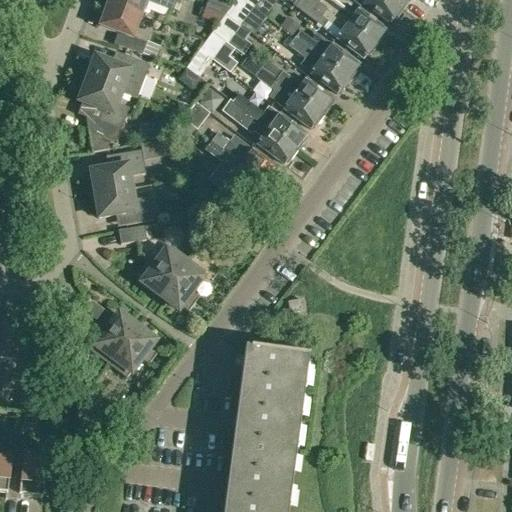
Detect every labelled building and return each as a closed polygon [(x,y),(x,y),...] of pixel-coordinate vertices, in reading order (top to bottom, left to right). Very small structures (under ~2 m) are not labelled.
[(108,0),(107,4),(143,17),(148,3),(172,12),(176,0),(108,0)] [(240,27),(253,10),(239,0),(237,0),(225,16),(240,27)] [(239,0),(253,10),(260,0),(239,0)] [(313,0),(298,0),(298,1),(294,7),(363,60),(368,54),(370,56),(377,47),(313,0)] [(313,0),(377,47),(383,40),(380,38),(385,32),(358,11),(353,18),(329,0),(313,0)] [(402,12),(386,0),(366,0),(363,5),(390,25),(394,18),(396,20),(402,12)] [(386,0),(402,12),(409,3),(407,2),(408,0),(386,0)] [(134,40),(143,17),(107,4),(98,28),(122,36),(118,47),(141,56),(146,44),(134,40)] [(225,16),(212,34),(227,45),(240,27),(225,16)] [(289,17),(280,28),(293,38),(302,26),(289,17)] [(317,35),(313,42),(299,32),(293,40),(350,82),(356,74),(354,73),(358,67),(317,35)] [(234,50),(227,45),(212,34),(199,51),(213,62),(230,74),(237,65),(228,58),(234,50)] [(287,48),(304,60),(299,67),(337,95),(342,90),(343,91),(350,82),(293,40),(287,48)] [(200,79),(213,62),(199,51),(186,69),(200,79)] [(141,88),(149,66),(123,56),(119,68),(111,65),(102,61),(95,59),(90,70),(87,79),(86,80),(81,78),(80,79),(121,94),(136,100),(141,88)] [(259,69),(324,118),(331,109),(328,107),(333,102),(305,80),(301,86),(266,60),(259,69)] [(186,69),(178,80),(191,90),(200,79),(186,69)] [(254,76),(273,91),(268,98),(284,110),(311,130),(316,124),(318,126),(324,118),(259,69),(254,76)] [(78,103),(81,104),(102,112),(98,123),(120,132),(128,109),(117,105),(121,94),(80,79),(81,79),(86,81),(82,92),(78,103)] [(242,98),(236,106),(298,153),(304,145),(301,143),(306,137),(268,108),(263,114),(242,98)] [(178,103),(174,113),(184,117),(188,107),(178,103)] [(196,104),(183,121),(197,131),(209,114),(196,104)] [(298,153),(236,106),(232,104),(225,114),(237,123),(238,121),(263,139),(258,145),(285,166),(290,159),(292,161),(298,153)] [(145,125),(137,126),(140,143),(148,142),(145,125)] [(94,134),(88,132),(92,154),(106,151),(113,150),(116,143),(94,134)] [(212,143),(224,152),(272,189),(278,180),(275,178),(280,172),(235,138),(230,144),(218,135),(212,143)] [(257,199),(259,201),(263,195),(266,196),(272,189),(224,152),(212,143),(206,151),(218,160),(226,166),(220,174),(230,182),(217,199),(228,208),(244,208),(248,211),(257,199)] [(88,197),(131,190),(129,178),(145,175),(141,152),(113,156),(115,168),(90,173),(94,196),(88,197)] [(123,215),(125,227),(153,222),(149,198),(133,201),(131,190),(88,197),(88,198),(94,196),(98,219),(123,215)] [(206,217),(216,224),(226,232),(233,222),(222,214),(206,217)] [(118,232),(120,246),(146,242),(144,228),(118,232)] [(144,281),(142,284),(160,297),(188,260),(170,247),(155,266),(147,261),(137,275),(144,281)] [(188,260),(160,297),(178,311),(180,307),(188,313),(199,299),(191,293),(205,274),(188,260)] [(304,312),(302,301),(287,303),(289,315),(304,312)] [(61,338),(78,335),(74,342),(91,354),(105,333),(98,328),(106,317),(92,307),(57,312),(61,338)] [(116,319),(108,313),(106,317),(98,328),(105,333),(91,354),(108,366),(136,329),(118,316),(116,319)] [(0,317),(0,359),(21,362),(26,325),(4,323),(4,318),(0,317)] [(154,343),(136,329),(108,366),(126,380),(141,360),(149,366),(159,352),(152,346),(154,343)] [(285,511),(286,511),(287,511),(287,509),(281,508),(289,481),(291,481),(291,479),(285,478),(293,451),(295,451),(295,449),(289,448),(297,421),(299,421),(299,419),(293,418),(301,391),(302,391),(303,389),(297,388),(305,360),(307,361),(307,359),(249,351),(249,353),(243,352),(232,436),(222,511),(285,511)] [(85,398),(76,392),(78,407),(85,398)] [(23,399),(22,411),(43,413),(45,414),(42,401),(23,399)] [(90,407),(76,409),(81,435),(95,433),(90,407)] [(24,416),(24,424),(36,425),(36,417),(24,416)] [(5,500),(10,459),(0,457),(0,494),(5,495),(5,500)] [(10,459),(5,500),(19,501),(20,497),(42,499),(46,463),(10,459)]
